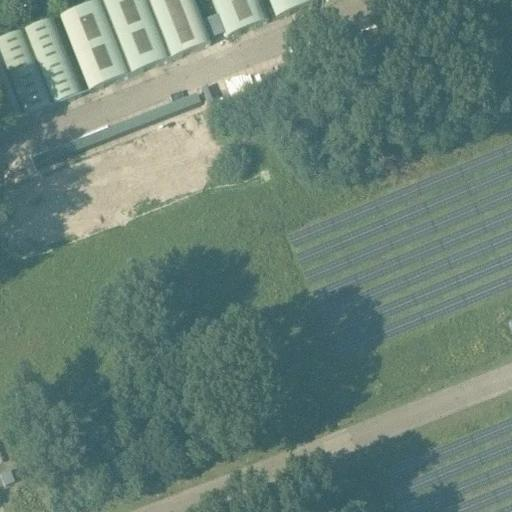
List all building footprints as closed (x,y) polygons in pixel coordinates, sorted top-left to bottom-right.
[(210,48),(191,0),(113,0),(60,22),(89,96),(169,64),(210,48)] [(258,0),(210,0),(227,41),(268,25),(258,0)] [(267,0),(276,23),(318,6),(316,0),(267,0)] [(0,131),(81,98),(51,23),(0,44),(0,131)] [(197,100),(33,164),(36,172),(200,108),(197,100)]
